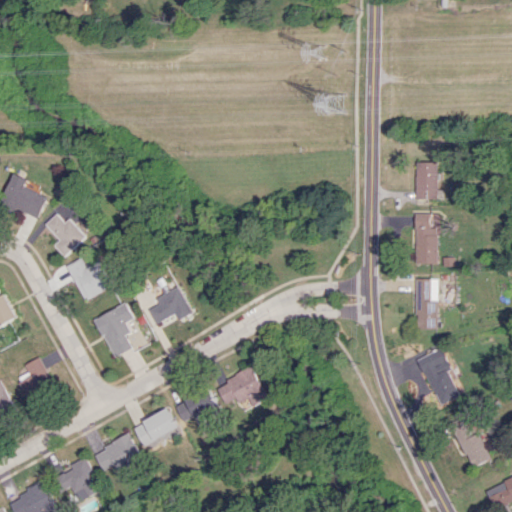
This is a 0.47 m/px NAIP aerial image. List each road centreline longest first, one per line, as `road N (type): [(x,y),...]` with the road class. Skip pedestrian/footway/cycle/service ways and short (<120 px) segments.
road 1 (tertiary): [(449,511),(398,401),(371,301),(374,0)]
road 2 (residential): [(371,301),(301,301),(0,465)]
road 3 (residential): [(103,409),(28,261),(0,249)]
